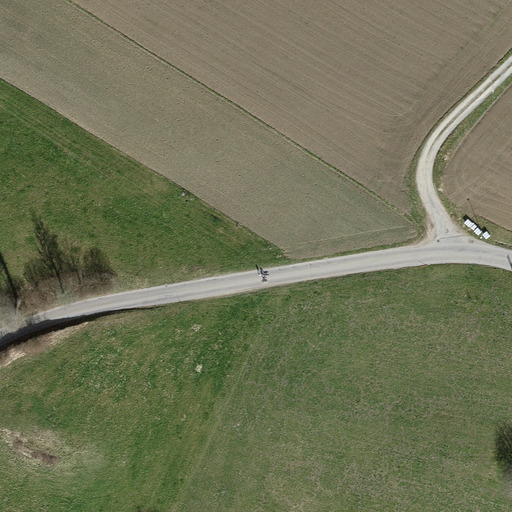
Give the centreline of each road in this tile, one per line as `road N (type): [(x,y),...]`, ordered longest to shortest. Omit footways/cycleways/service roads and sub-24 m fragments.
road 1 (residential): [(0,337),(83,307),(450,250)]
road 2 (residential): [(450,250),(425,187),(425,161),(435,138),(511,63)]
